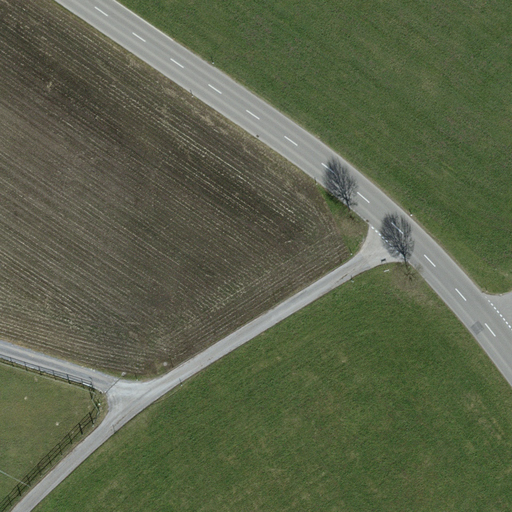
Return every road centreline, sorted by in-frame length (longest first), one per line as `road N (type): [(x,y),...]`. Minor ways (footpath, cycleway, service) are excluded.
road 1 (tertiary): [(83,0),(299,148),(396,229),(511,366)]
road 2 (track): [(148,393),(396,229)]
road 3 (track): [(22,511),(148,393)]
road 4 (track): [(0,349),(148,393)]
